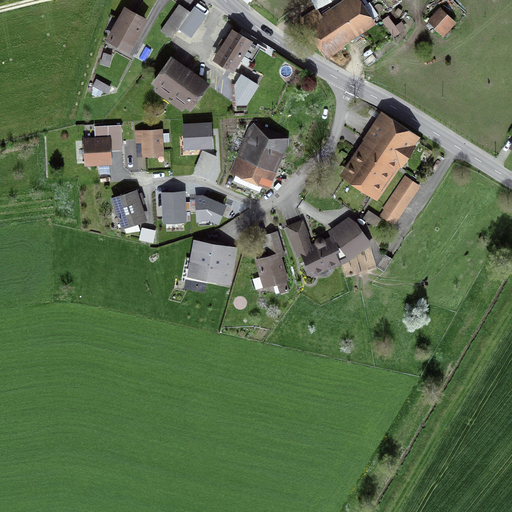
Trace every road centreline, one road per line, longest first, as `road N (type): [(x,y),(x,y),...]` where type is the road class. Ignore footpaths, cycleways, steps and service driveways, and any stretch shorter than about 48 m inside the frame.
road 1 (residential): [(103,181),(190,180),(253,206),(274,203),(333,137),(340,79)]
road 2 (tertiary): [(340,79),(511,181)]
road 3 (tertiary): [(223,0),(340,79)]
